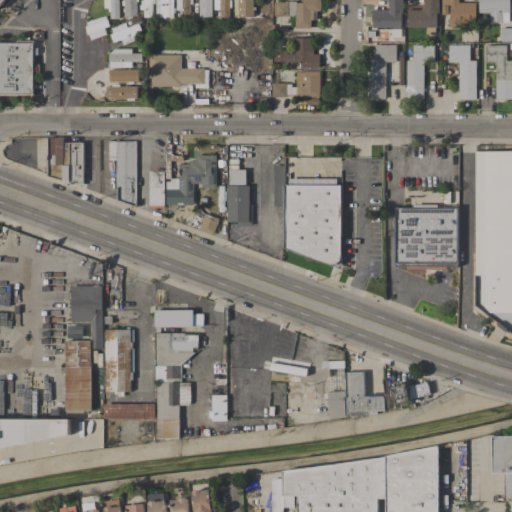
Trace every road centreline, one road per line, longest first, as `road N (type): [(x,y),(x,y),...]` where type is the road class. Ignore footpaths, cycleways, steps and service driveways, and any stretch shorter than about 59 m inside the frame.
road 1 (primary): [(0,188),(511,375)]
road 2 (residential): [(511,129),(0,126)]
road 3 (residential): [(348,0),(347,128)]
